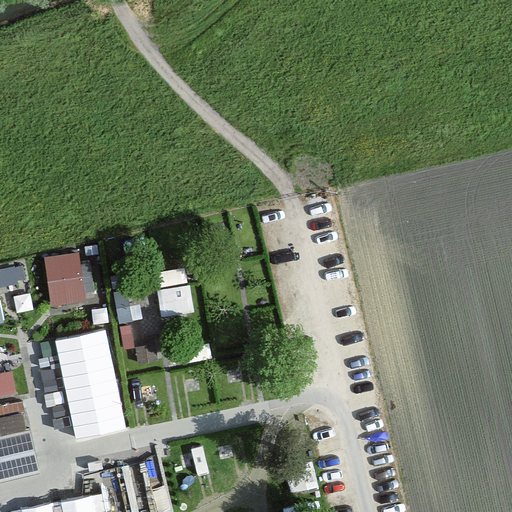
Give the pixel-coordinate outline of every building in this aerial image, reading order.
[(54,299),(88,293),(79,242),(45,248),(54,299)] [(3,276),(26,275),(25,259),(0,259),(0,314),(5,314),(3,276)] [(192,260),(162,264),(174,356),(204,352),(192,260)] [(78,435),(129,425),(108,317),(56,327),(78,435)] [(14,362),(0,365),(0,390),(20,386),(14,362)] [(0,472),(42,461),(25,400),(0,407),(0,472)] [(64,488),(66,511),(106,511),(105,484),(64,488)] [(15,511),(63,511),(61,493),(14,500),(15,511)]
